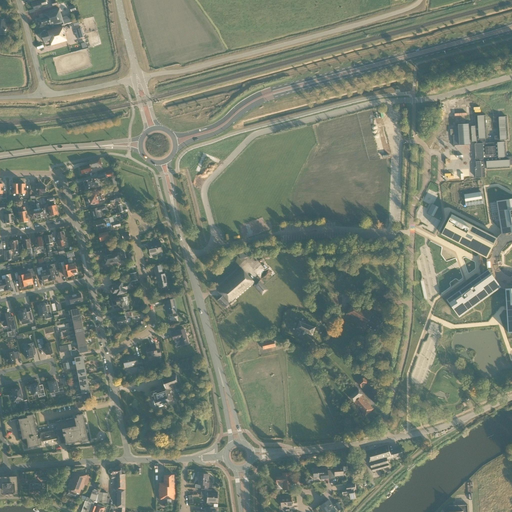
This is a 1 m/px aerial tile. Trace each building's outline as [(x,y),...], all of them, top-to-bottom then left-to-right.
[(42,0),(32,3),(34,10),(42,8),(41,6),(47,4),(45,0),(42,0)] [(47,25),(47,27),(63,22),(61,18),(58,8),(43,13),(44,18),(36,20),(39,28),(47,25)] [(71,15),(61,18),(63,22),(63,24),(72,21),(71,15)] [(43,42),(49,40),(51,46),(67,41),(62,27),(47,31),(47,32),(41,34),(43,42)] [(81,28),(75,30),(78,39),(84,37),(81,28)] [(379,110),(344,116),(346,130),(377,125),(381,124),(379,110)] [(510,167),(510,165),(511,164),(511,156),(506,157),(505,142),(504,142),(504,139),(508,139),(507,116),(496,117),(493,117),(494,121),(497,121),(497,136),(495,136),(495,142),(485,143),(485,141),(486,141),(485,138),(487,138),(485,115),(475,116),(475,126),(471,126),(471,127),(469,127),(469,124),(458,124),(458,126),(454,126),(455,129),(455,135),(454,135),(453,135),(454,145),(470,144),(470,142),(476,141),(477,143),(475,143),(476,159),(478,159),(478,161),(476,161),(476,167),(475,167),(475,177),(485,177),(485,167),(487,167),(487,169),(510,167)] [(388,122),(347,141),(357,163),(336,161),(337,147),(316,146),(314,166),(323,170),(323,172),(336,173),(335,192),(329,192),(327,197),(299,195),(298,213),(321,214),(327,197),(326,217),(354,219),(356,197),(358,196),(362,197),(358,199),(361,200),(361,210),(366,210),(365,216),(384,218),(386,189),(363,187),(365,166),(386,156),(388,122)] [(79,167),(81,174),(91,171),(90,168),(102,165),(100,158),(88,161),(89,164),(79,167)] [(83,181),(85,189),(92,187),(90,183),(95,182),(93,178),(83,181)] [(13,184),(13,192),(10,192),(10,198),(13,198),(13,197),(16,197),(16,194),(19,194),(19,184),(13,184)] [(19,184),(19,194),(22,194),(22,197),(25,197),(25,198),(28,198),(28,192),(25,192),(25,184),(19,184)] [(36,187),(36,195),(42,195),(42,192),(45,192),(45,186),(42,186),(42,184),(36,184),(32,184),(32,187),(36,187)] [(100,195),(96,196),(95,194),(87,197),(89,205),(98,203),(97,200),(101,199),(101,200),(104,199),(103,194),(99,195),(100,195)] [(465,196),(466,206),(483,203),(481,194),(465,196)] [(55,205),(54,205),(53,200),(54,200),(53,195),(46,197),(47,202),(49,201),(50,206),(48,207),(50,217),(54,216),(53,215),(57,214),(55,205)] [(452,214),(442,234),(479,253),(480,275),(447,299),(460,317),(501,287),(505,289),(509,332),(511,331),(511,198),(497,201),(502,234),(498,237),(452,214)] [(22,207),(21,208),(21,212),(18,213),(20,222),(26,221),(25,220),(27,220),(25,207),(27,206),(26,202),(22,202),(22,207)] [(38,203),(36,204),(39,219),(41,218),(40,217),(46,216),(44,208),(40,209),(38,203)] [(36,204),(33,204),(34,209),(29,210),(31,219),(36,218),(37,219),(39,219),(36,204)] [(432,204),(427,213),(430,215),(432,215),(434,216),(438,207),(432,204)] [(91,209),(94,218),(105,215),(103,211),(106,210),(105,206),(98,208),(98,207),(91,209)] [(12,208),(9,209),(10,213),(4,214),(5,219),(3,220),(3,223),(6,223),(13,222),(13,219),(14,219),(14,217),(13,217),(12,208)] [(106,226),(107,230),(112,228),(109,218),(94,222),(97,229),(106,226)] [(112,234),(108,235),(107,231),(98,234),(100,241),(106,239),(106,240),(109,239),(113,238),(112,234)] [(59,246),(60,246),(63,245),(62,239),(65,239),(63,232),(62,232),(56,233),(58,240),(59,246)] [(46,244),(48,251),(52,250),(50,243),(53,243),(51,234),(50,234),(48,234),(48,235),(44,236),(46,244)] [(33,247),(34,253),(37,252),(36,250),(43,249),(42,246),(41,237),(40,237),(39,236),(38,237),(37,237),(34,238),(36,247),(33,247)] [(29,238),(25,239),(25,238),(22,239),(23,244),(22,244),(22,249),(27,248),(28,254),(33,253),(32,248),(31,248),(29,238)] [(18,240),(10,241),(11,250),(14,249),(15,255),(19,254),(18,252),(17,250),(17,249),(19,249),(18,240)] [(147,243),(150,255),(162,252),(159,240),(147,243)] [(120,252),(118,246),(112,247),(113,253),(110,254),(103,256),(104,261),(105,261),(105,264),(122,260),(121,258),(124,257),(123,251),(120,252)] [(71,275),(68,264),(65,265),(64,262),(58,263),(60,270),(63,269),(65,277),(68,276),(68,277),(70,276),(71,275)] [(74,263),(68,264),(71,275),(77,274),(77,272),(77,270),(76,270),(74,263)] [(50,269),(47,269),(49,281),(50,280),(50,281),(52,281),(52,280),(55,279),(53,272),(56,271),(55,264),(49,265),(50,269)] [(163,274),(162,269),(161,265),(154,267),(156,278),(157,278),(159,287),(167,285),(164,274),(163,274)] [(49,281),(47,269),(43,270),(42,267),(36,268),(38,275),(41,275),(43,282),(49,281)] [(229,304),(235,298),(254,282),(241,268),(216,290),(222,296),(217,300),(224,308),(229,304)] [(28,273),(24,274),(27,285),(33,284),(31,276),(34,276),(32,269),(27,270),(28,273)] [(17,272),(14,273),(16,280),(19,279),(21,287),(24,286),(24,287),(26,286),(27,285),(24,274),(18,276),(17,272)] [(6,279),(2,280),(5,291),(6,290),(6,291),(8,291),(8,290),(11,289),(9,282),(12,281),(10,274),(5,275),(6,279)] [(253,286),(262,295),(268,290),(259,281),(253,286)] [(130,282),(124,284),(124,282),(114,284),(115,287),(111,288),(111,289),(110,289),(110,290),(110,291),(111,291),(111,292),(112,292),(112,293),(117,292),(117,294),(126,292),(125,289),(131,288),(130,282)] [(70,304),(82,301),(80,293),(76,294),(72,295),(69,296),(70,304)] [(122,307),(123,310),(129,309),(126,296),(117,299),(116,298),(112,299),(112,302),(114,308),(118,307),(118,308),(122,307)] [(172,313),(173,317),(177,316),(176,312),(173,299),(163,301),(164,305),(166,305),(168,314),(172,313)] [(383,321),(373,314),(374,312),(355,300),(345,316),(359,325),(360,324),(363,326),(364,325),(376,332),(383,321)] [(45,319),(52,318),(50,310),(46,311),(45,304),(44,304),(44,303),(40,304),(40,305),(38,306),(40,316),(44,315),(45,319)] [(21,311),(18,311),(19,315),(18,315),(19,319),(20,319),(21,321),(29,319),(30,321),(33,320),(31,311),(28,312),(28,313),(26,313),(25,309),(21,309),(21,311)] [(66,318),(79,315),(78,309),(71,310),(65,312),(66,314),(69,313),(70,317),(66,318)] [(116,317),(117,325),(126,323),(131,322),(129,316),(131,316),(130,311),(124,313),(125,315),(116,317)] [(9,312),(1,314),(2,318),(0,318),(2,324),(3,324),(4,326),(11,325),(11,324),(15,323),(13,317),(10,318),(9,312)] [(305,332),(312,335),(315,327),(306,324),(301,322),(300,321),(297,329),(303,331),(302,333),(305,333),(305,332)] [(179,338),(181,345),(188,343),(184,329),(177,331),(171,333),(173,340),(179,338)] [(45,337),(37,339),(39,349),(44,348),(46,355),(53,353),(50,342),(46,343),(45,337)] [(275,347),(273,337),(261,340),(263,349),(275,347)] [(33,343),(27,344),(28,348),(24,349),(26,358),(29,358),(29,359),(33,358),(31,350),(35,349),(33,343)] [(159,349),(156,350),(155,344),(152,345),(152,347),(145,348),(147,357),(153,355),(153,357),(161,355),(159,349)] [(5,353),(6,356),(7,362),(8,364),(15,362),(15,359),(20,358),(18,352),(13,353),(13,352),(5,353)] [(124,368),(133,366),(134,368),(143,366),(141,359),(137,360),(136,355),(122,358),(124,368)] [(151,392),(153,400),(153,401),(152,402),(153,405),(155,406),(158,405),(159,407),(165,405),(164,402),(173,399),(169,389),(175,387),(176,389),(180,388),(179,384),(176,374),(162,379),(165,389),(157,392),(157,390),(151,392)] [(356,382),(361,388),(367,383),(362,377),(356,382)] [(437,379),(437,392),(455,391),(455,378),(437,379)] [(51,380),(51,381),(48,382),(51,393),(54,392),(55,394),(64,392),(62,386),(57,387),(56,380),(55,380),(54,379),(51,380)] [(38,383),(31,385),(33,395),(38,394),(39,397),(45,396),(44,390),(40,391),(38,383)] [(23,399),(20,387),(12,389),(13,393),(12,393),(14,401),(23,399)] [(364,416),(373,408),(361,395),(363,394),(358,389),(350,397),(363,412),(362,414),(364,416)] [(65,440),(66,443),(81,440),(81,442),(88,440),(83,414),(76,415),(76,417),(55,421),(57,429),(39,433),(40,437),(38,438),(33,414),(26,415),(27,417),(23,418),(23,416),(25,416),(25,414),(18,415),(10,418),(10,420),(19,419),(24,445),(27,444),(28,447),(41,444),(41,441),(59,438),(59,442),(65,440)] [(393,451),(390,452),(388,445),(366,451),(372,472),(389,466),(387,457),(391,456),(391,455),(394,454),(395,457),(403,454),(401,449),(393,451)] [(363,457),(360,458),(365,473),(368,472),(363,457)] [(330,471),(330,478),(335,477),(334,476),(343,475),(342,464),(333,465),(334,470),(330,471)] [(111,478),(111,479),(114,479),(114,483),(114,490),(116,490),(116,507),(125,507),(125,490),(124,474),(121,475),(121,468),(110,469),(109,469),(108,470),(108,473),(110,474),(111,474),(111,478)] [(330,478),(330,471),(330,470),(322,471),(322,468),(312,469),(313,477),(320,477),(320,479),(330,479),(330,478)] [(91,477),(74,470),(72,474),(73,474),(71,478),(70,478),(66,489),(68,489),(65,495),(74,499),(77,493),(79,494),(81,489),(82,489),(84,485),(87,486),(91,477)] [(276,483),(282,483),(283,490),(291,489),(289,472),(282,473),(282,476),(275,476),(276,483)] [(207,474),(198,473),(198,478),(199,478),(198,485),(201,485),(201,488),(208,489),(209,483),(206,483),(206,480),(208,480),(209,474),(207,474)] [(173,475),(172,475),(172,474),(165,475),(164,475),(164,483),(159,483),(159,499),(175,499),(175,483),(173,483),(173,475)] [(0,476),(0,494),(18,493),(17,476),(0,476)] [(350,493),(351,499),(355,498),(354,490),(356,490),(355,482),(346,483),(347,489),(342,490),(343,495),(350,493)] [(30,483),(30,492),(42,493),(42,484),(30,483)] [(207,496),(207,503),(209,503),(209,502),(216,502),(217,493),(211,493),(211,491),(201,491),(201,496),(207,496)] [(95,501),(96,494),(91,492),(89,498),(87,497),(85,501),(81,511),(89,511),(92,505),(93,500),(95,501)] [(100,502),(106,503),(107,493),(98,492),(98,494),(96,494),(95,501),(100,502)] [(293,503),(291,503),(291,497),(280,498),(280,506),(286,506),(286,507),(293,507),(293,503)] [(319,506),(323,511),(332,511),(335,510),(328,500),(319,506)]
